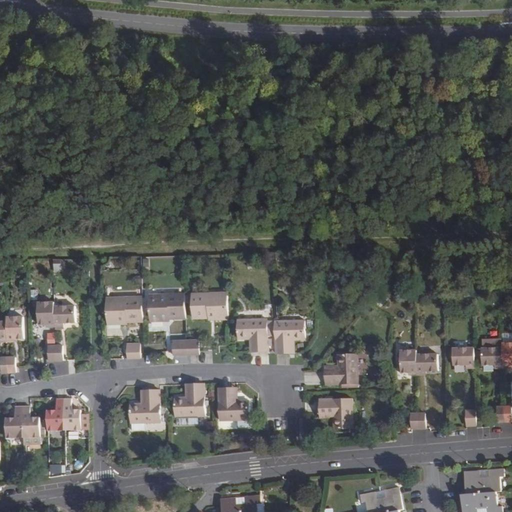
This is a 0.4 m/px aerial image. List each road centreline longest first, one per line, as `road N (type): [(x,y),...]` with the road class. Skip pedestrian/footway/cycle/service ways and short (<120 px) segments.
road 1 (primary): [(511,31),(251,32),(0,8)]
road 2 (residential): [(428,452),(212,473)]
road 3 (residential): [(99,379),(246,372),(286,399)]
